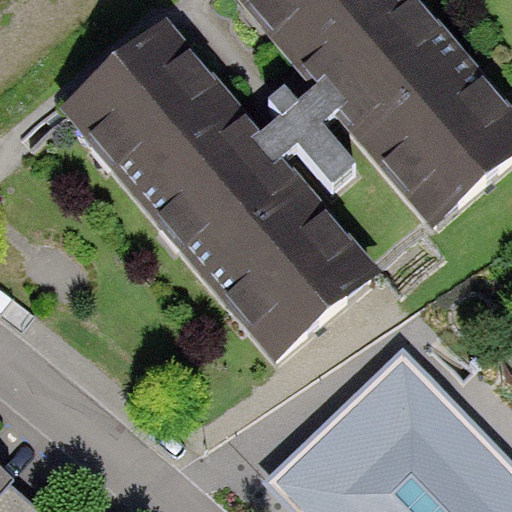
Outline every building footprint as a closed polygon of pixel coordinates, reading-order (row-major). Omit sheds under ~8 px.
[(511,162),(511,109),(418,0),(240,0),(319,93),(340,118),(434,228),(511,162)] [(266,136),(180,34),(71,125),(276,369),(385,277),(288,162),(266,136)] [(284,121),(266,136),(288,162),(302,151),(334,190),(359,170),(326,129),(340,118),(319,93),(301,107),(290,94),(273,107),(284,121)] [(269,486),(294,511),(511,511),(511,467),(402,356),(269,486)] [(0,511),(31,511),(0,484),(0,511)]
